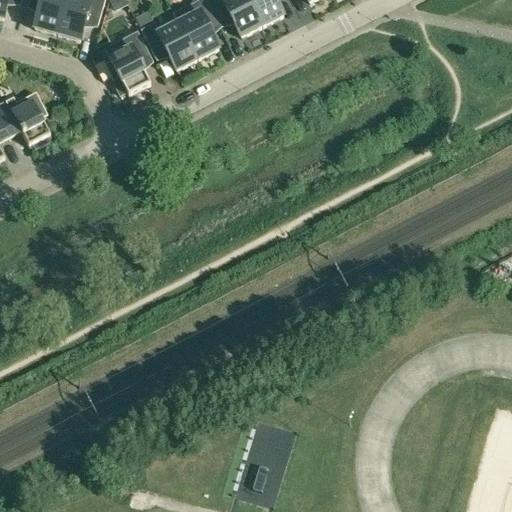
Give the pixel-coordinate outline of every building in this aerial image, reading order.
[(0,0),(0,22),(3,23),(9,2),(21,6),(22,0),(0,0)] [(34,32),(57,39),(67,0),(30,0),(28,8),(40,11),(34,32)] [(67,0),(57,39),(79,46),(86,24),(98,28),(105,0),(67,0)] [(241,42),(262,31),(246,0),(228,0),(223,3),(221,0),(207,0),(206,1),(220,28),(231,22),(241,42)] [(246,0),(262,31),(283,20),(273,1),(274,0),(246,0)] [(173,16),(197,64),(218,53),(208,34),(220,28),(206,1),(174,17),(173,16)] [(197,64),(173,16),(172,16),(177,26),(158,36),(154,28),(141,34),(155,61),(166,55),(176,75),(197,64)] [(138,36),(104,53),(119,82),(113,85),(120,99),(127,96),(128,99),(150,88),(140,69),(152,63),(138,36)] [(14,101),(0,107),(0,124),(9,142),(21,136),(28,151),(50,140),(41,122),(47,119),(39,102),(19,112),(14,101)] [(0,165),(4,163),(0,154),(0,146),(9,142),(0,124),(0,165)]
